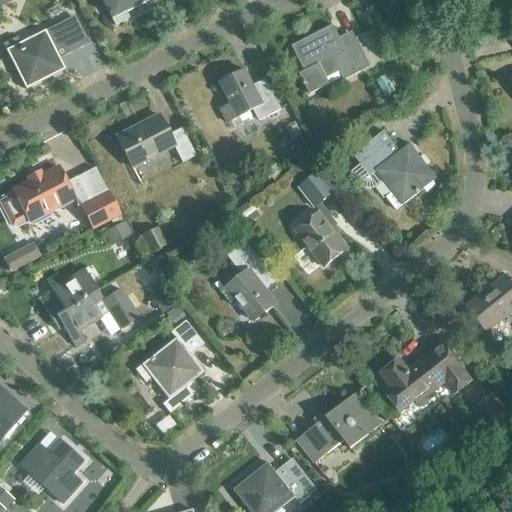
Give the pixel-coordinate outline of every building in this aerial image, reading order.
[(101,0),(115,26),(154,6),(150,0),(101,0)] [(64,70),(58,58),(81,47),(67,19),(44,31),(46,35),(22,47),(17,37),(2,45),(25,90),(64,70)] [(356,40),(343,47),(332,27),(292,48),(304,72),(298,75),(309,96),(330,85),(327,79),(339,73),(344,83),(371,69),(356,40)] [(269,88),(257,94),(246,72),(221,85),(231,106),(221,112),(227,124),(254,111),(259,123),(281,112),(269,88)] [(180,129),(168,136),(158,116),(115,138),(131,169),(173,147),(181,164),(195,157),(180,129)] [(396,211),(437,179),(410,144),(393,158),(384,146),(351,172),(363,188),(366,189),(370,190),(374,189),(384,182),(392,193),(386,198),(396,211)] [(120,217),(94,168),(64,184),(56,169),(11,192),(12,194),(0,200),(0,206),(12,229),(15,227),(16,229),(72,200),(77,209),(79,208),(92,232),(111,222),(113,226),(122,221),(120,217)] [(299,189),(315,209),(335,193),(319,173),(299,189)] [(295,233),(323,269),(347,250),(319,214),(295,233)] [(104,234),(109,245),(127,236),(122,225),(104,234)] [(140,242),(148,258),(165,249),(156,232),(140,242)] [(276,305),(265,290),(276,282),(246,243),(227,257),(242,276),(225,289),(219,282),(215,285),(229,303),(236,298),(254,322),(276,305)] [(66,310),(95,291),(82,270),(60,284),(55,276),(45,282),(56,300),(43,308),(50,320),(66,310)] [(467,307),(486,332),(511,311),(511,284),(506,276),(467,307)] [(66,310),(50,320),(56,330),(61,327),(73,347),(84,341),(78,332),(108,313),(118,329),(136,318),(118,290),(101,301),(95,291),(66,310)] [(191,396),(184,387),(202,372),(190,357),(203,346),(184,322),(171,333),(174,338),(134,370),(144,383),(150,378),(168,400),(161,405),(168,414),(191,396)] [(455,394),(471,382),(461,369),(462,368),(443,342),(417,362),(418,364),(408,372),(399,360),(381,374),(393,389),(387,394),(400,412),(416,400),(419,403),(446,382),(455,394)] [(0,437),(25,410),(0,387),(0,437)] [(344,440),(351,449),(381,425),(356,394),(296,441),(314,463),(344,440)] [(72,475),(83,462),(58,440),(48,453),(38,444),(19,465),(63,504),(81,483),(72,475)] [(290,473),(281,480),(268,463),(233,490),(250,511),(274,511),(294,497),(299,503),(309,496),(290,473)]
